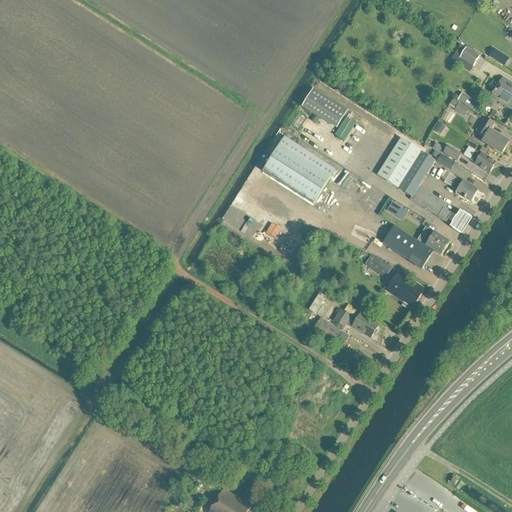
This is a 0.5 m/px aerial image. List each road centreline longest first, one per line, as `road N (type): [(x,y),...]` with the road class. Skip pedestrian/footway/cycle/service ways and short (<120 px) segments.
road 1 (track): [(366,401),(322,359),(175,269),(340,0)]
road 2 (unclassified): [(296,511),(511,171)]
road 3 (track): [(17,511),(175,269)]
road 4 (primary): [(364,511),(413,442),(511,343)]
